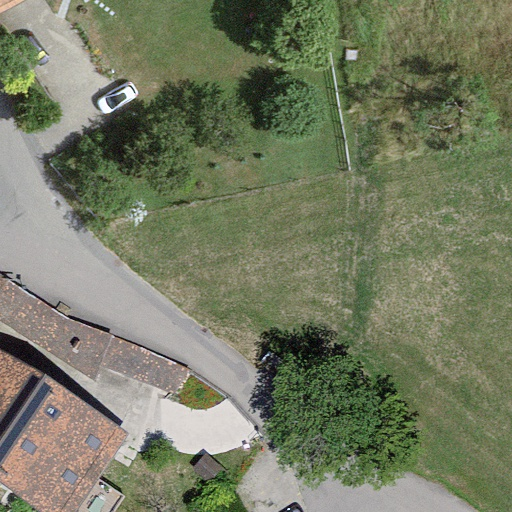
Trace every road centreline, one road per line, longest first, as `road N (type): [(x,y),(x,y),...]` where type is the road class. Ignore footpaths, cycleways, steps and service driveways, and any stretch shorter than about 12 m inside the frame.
road 1 (unclassified): [(38,254),(118,297),(318,432)]
road 2 (unclassified): [(318,432),(438,511)]
